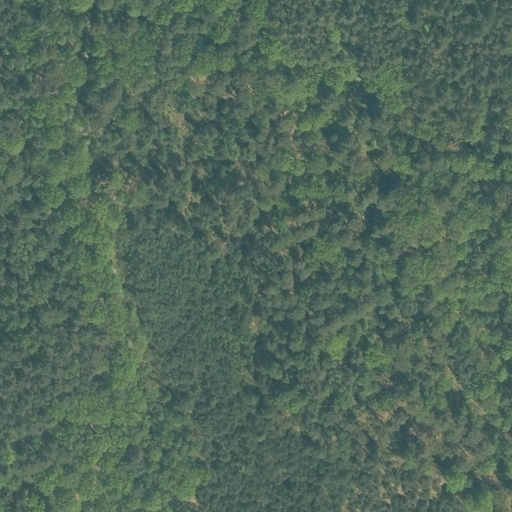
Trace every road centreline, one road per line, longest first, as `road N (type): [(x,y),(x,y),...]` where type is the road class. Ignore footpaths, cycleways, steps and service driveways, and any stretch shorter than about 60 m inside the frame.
road 1 (track): [(85,0),(59,174),(112,355),(87,511)]
road 2 (track): [(101,0),(336,76)]
